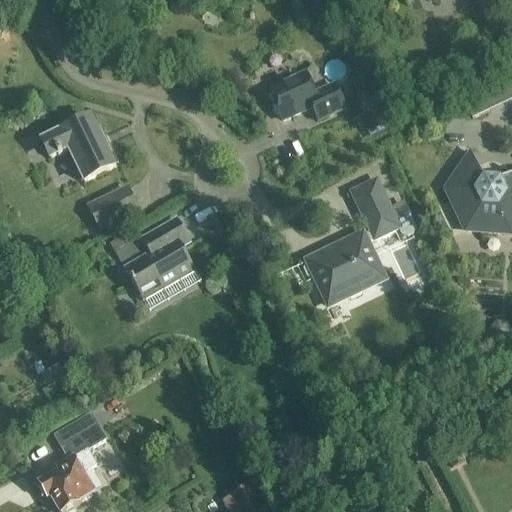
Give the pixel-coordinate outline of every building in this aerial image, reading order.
[(334,88),(315,96),(305,76),(269,92),(275,107),(273,111),(276,117),(281,118),(282,122),(312,109),(318,122),(344,110),(334,88)] [(362,123),(371,143),(388,135),(378,115),(362,123)] [(84,185),(115,169),(92,120),(42,144),(50,161),(68,152),(84,185)] [(511,176),(499,183),(505,197),(497,209),(483,208),(476,195),(484,182),(471,155),(471,156),(446,192),(465,233),(510,236),(511,233),(511,176)] [(304,267),(303,272),(306,280),(312,281),(315,280),(316,281),(314,286),(317,292),(322,294),(329,307),(347,299),(351,301),(361,296),(362,291),(383,281),(366,245),(374,241),(374,242),(397,231),(400,237),(407,240),(413,237),(416,230),(403,204),(390,210),(376,182),(351,194),(370,235),(362,238),(362,237),(307,264),(308,265),(304,267)] [(87,210),(98,233),(137,214),(126,191),(87,210)] [(125,271),(143,302),(193,273),(176,243),(185,238),(176,222),(141,241),(150,256),(125,271)] [(111,249),(120,266),(139,255),(129,238),(111,249)] [(51,500),(57,511),(66,511),(94,497),(81,475),(96,467),(89,454),(107,443),(91,416),(52,439),(65,462),(53,469),(57,476),(37,487),(46,503),(51,500)] [(260,511),(248,490),(231,499),(238,511),(260,511)]
